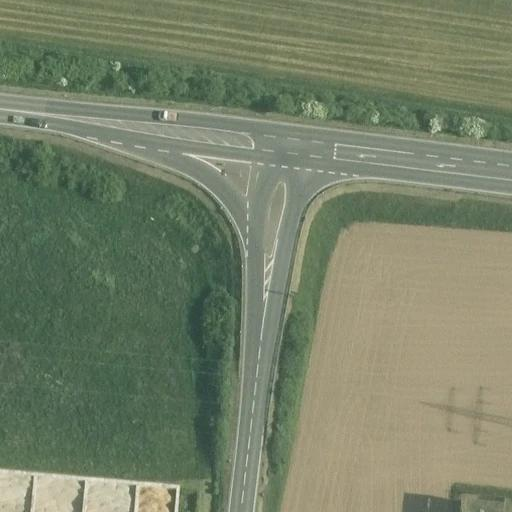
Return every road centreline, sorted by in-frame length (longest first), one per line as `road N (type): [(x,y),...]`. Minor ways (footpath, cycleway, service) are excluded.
road 1 (secondary): [(58,129),(199,178),(246,225),(264,277)]
road 2 (secondary): [(277,152),(511,180)]
road 3 (unclassified): [(264,277),(239,511)]
road 4 (secondary): [(58,129),(277,152)]
road 5 (unclassified): [(277,152),(264,277)]
